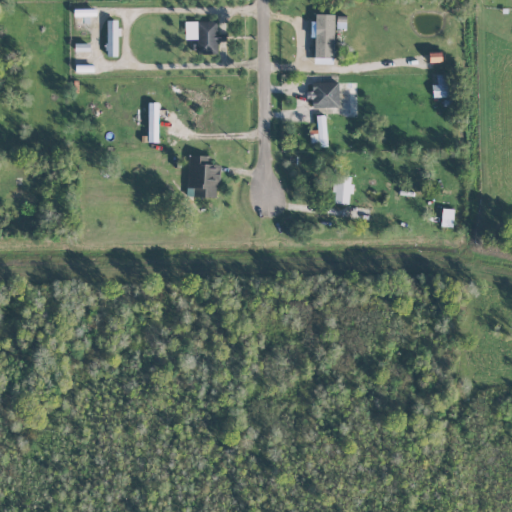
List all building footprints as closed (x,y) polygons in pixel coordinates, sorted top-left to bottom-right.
[(334,14),(315,14),(314,57),(333,58),(334,14)] [(107,56),(118,56),(118,20),(106,20),(107,56)] [(185,21),(184,39),(197,39),(197,54),(217,54),(217,41),(226,41),(226,34),(217,33),(217,22),(185,21)] [(75,51),(88,51),(88,44),(76,43),(75,51)] [(440,53),(429,53),(429,62),(441,62),(440,53)] [(432,97),(447,97),(447,75),(436,75),(437,84),(432,84),(432,97)] [(312,108),(339,107),(338,82),(311,83),(311,91),(306,91),(307,99),(312,99),(312,108)] [(157,103),(147,103),(147,142),(158,142),(157,103)] [(318,147),(326,147),(325,115),(316,115),(316,131),(310,131),(310,139),(318,139),(318,147)] [(404,139),(446,141),(446,133),(404,131),(404,139)] [(210,156),(188,155),(187,191),(193,191),(193,197),(217,198),(219,164),(210,164),(210,156)] [(334,203),(348,204),(349,194),(351,194),(352,177),(335,176),(334,203)] [(399,196),(421,197),(421,189),(399,189),(399,196)] [(453,209),(441,209),(441,226),(452,227),(453,209)]
